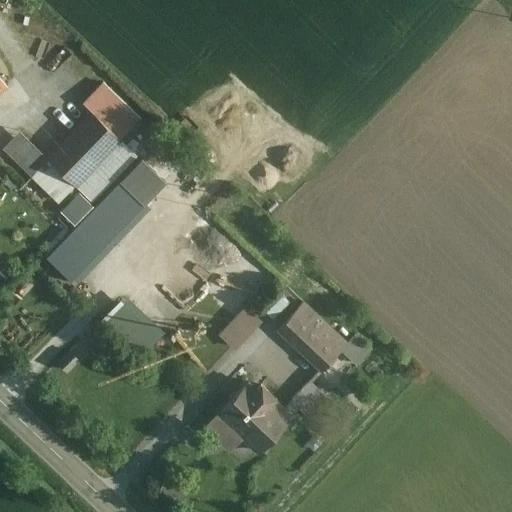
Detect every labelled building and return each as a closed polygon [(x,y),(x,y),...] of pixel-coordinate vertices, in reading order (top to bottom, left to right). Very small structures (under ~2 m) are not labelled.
[(38,11),(15,25),(30,50),(53,35),(38,11)] [(91,112),(46,159),(73,184),(118,138),(91,112)] [(73,184),(46,159),(33,172),(59,198),(73,184)] [(123,295),(100,321),(138,354),(161,328),(123,295)] [(346,343),(302,302),(277,329),(321,370),(346,343)] [(219,333),(234,347),(260,321),(245,307),(219,333)] [(70,376),(82,364),(67,349),(55,361),(70,376)] [(308,380),(289,400),(297,408),(307,417),(326,396),(308,380)] [(260,384),(255,389),(246,381),(215,414),(215,415),(205,426),(220,439),(232,426),(258,451),(287,420),(286,419),(297,408),(289,400),(278,412),(268,402),(273,396),(260,384)]
